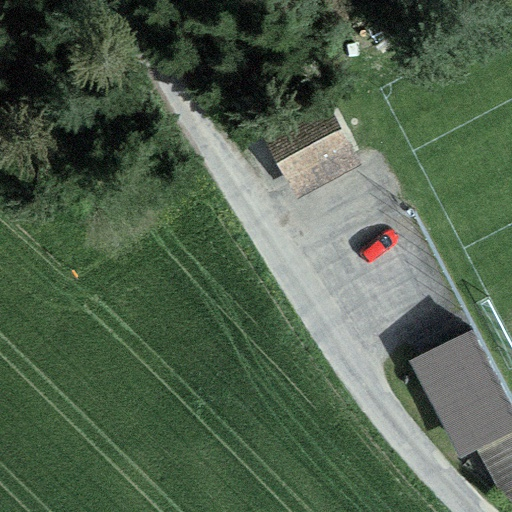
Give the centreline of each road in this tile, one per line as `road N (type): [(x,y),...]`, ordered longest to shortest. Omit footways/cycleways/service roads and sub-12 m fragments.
road 1 (unclassified): [(467,511),(384,430),(229,196)]
road 2 (track): [(229,196),(120,0)]
